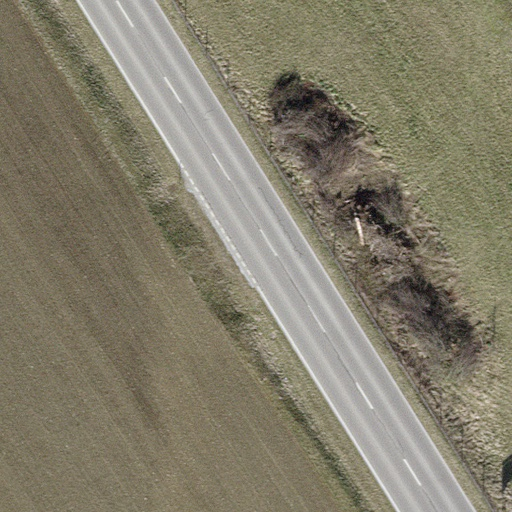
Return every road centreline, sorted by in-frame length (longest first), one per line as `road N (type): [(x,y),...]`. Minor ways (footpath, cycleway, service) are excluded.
road 1 (secondary): [(436,511),(114,0)]
road 2 (track): [(177,511),(184,347),(233,190)]
